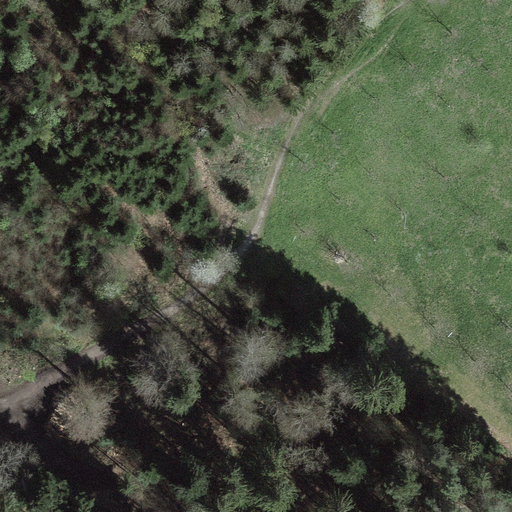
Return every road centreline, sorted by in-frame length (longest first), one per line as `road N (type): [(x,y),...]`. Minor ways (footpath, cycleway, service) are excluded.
road 1 (track): [(0,402),(153,322),(235,262),(305,109),(351,51),(408,0)]
road 2 (track): [(161,511),(0,426)]
